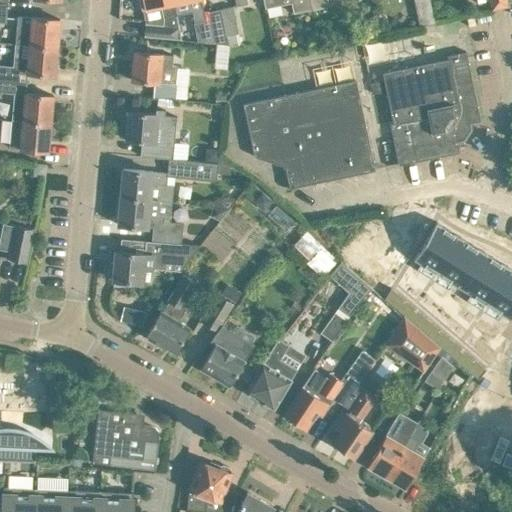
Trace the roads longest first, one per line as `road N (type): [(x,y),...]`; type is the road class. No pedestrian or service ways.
road 1 (residential): [(68,336),(101,0)]
road 2 (residential): [(385,511),(186,404)]
road 3 (residential): [(186,404),(68,336)]
